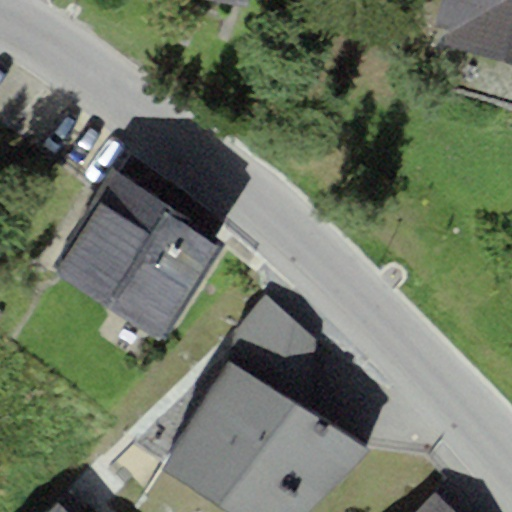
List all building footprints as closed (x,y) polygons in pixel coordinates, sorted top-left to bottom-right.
[(511,0),(439,0),(434,23),(448,26),(444,42),(511,58),(511,0)] [(164,336),(226,240),(124,173),(116,168),(97,197),(105,202),(61,269),(164,336)] [(315,339),(263,297),(233,331),(229,363),(163,467),(233,511),(305,511),(369,450),(306,409),(315,339)] [(80,511),(83,509),(64,492),(45,511),(80,511)] [(452,511),(436,496),(419,511),(452,511)]
